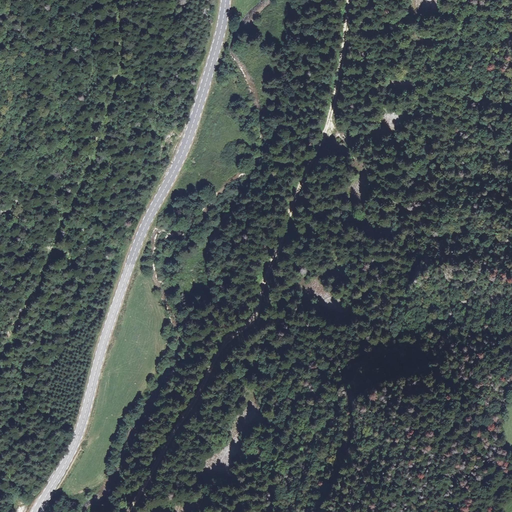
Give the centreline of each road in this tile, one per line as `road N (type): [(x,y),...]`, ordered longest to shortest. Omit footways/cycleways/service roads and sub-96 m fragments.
road 1 (track): [(127,511),(217,350),(254,315),(327,124),(348,0)]
road 2 (secondary): [(225,0),(199,104),(129,263),(81,426),(36,511)]
